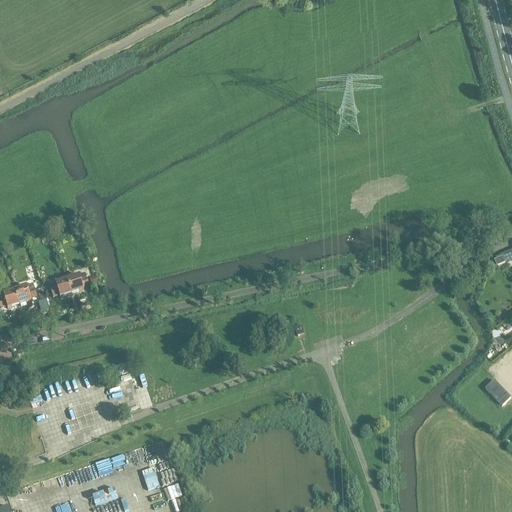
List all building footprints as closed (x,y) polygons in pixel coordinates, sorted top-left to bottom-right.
[(511,259),(511,253),(503,257),(505,262),(511,259)] [(82,286),(88,284),(86,278),(85,274),(79,276),(67,280),(72,294),(84,290),(82,286)] [(72,294),(67,280),(49,285),(50,290),(52,296),(58,294),(60,298),(72,294)] [(36,295),(34,289),(32,285),(26,287),(15,291),(19,306),(31,302),(30,297),(36,295)] [(19,306),(15,291),(3,295),(0,295),(0,307),(6,305),(7,309),(19,306)] [(304,334),(301,326),(295,328),(297,337),(304,334)] [(485,389),(503,407),(511,397),(495,380),(485,389)]
